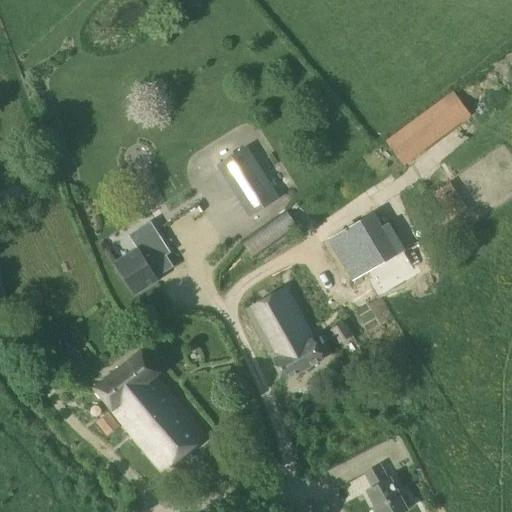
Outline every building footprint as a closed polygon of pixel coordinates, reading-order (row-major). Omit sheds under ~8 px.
[(404,165),(472,116),(454,92),(387,141),(404,165)] [(246,149),(219,166),(250,217),(277,200),(246,149)] [(52,162),(36,171),(42,181),(57,172),(52,162)] [(464,213),(446,187),(438,192),(451,220),(464,213)] [(372,214),(328,240),(353,281),(369,272),(389,305),(423,285),(403,251),(395,238),(387,224),(381,227),(372,214)] [(138,250),(116,263),(135,294),(157,280),(155,277),(171,267),(151,237),(136,247),(137,249),(138,250)] [(283,380),(323,358),(311,337),(312,337),(287,289),(247,311),(276,364),(275,364),(283,380)] [(50,333),(40,340),(49,352),(59,345),(50,333)] [(165,470),(206,435),(157,376),(160,373),(142,351),(96,389),(113,410),(112,411),(133,436),(148,454),(150,452),(165,470)] [(108,436),(120,427),(109,413),(97,423),(108,436)] [(387,480),(379,466),(365,473),(373,488),(368,491),(376,505),(373,507),(375,511),(402,511),(407,510),(390,479),(387,480)]
